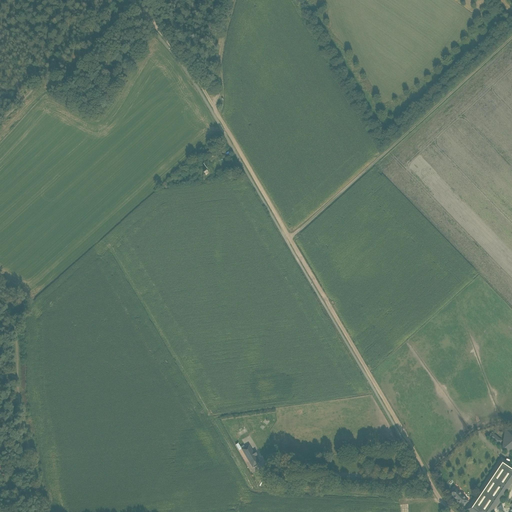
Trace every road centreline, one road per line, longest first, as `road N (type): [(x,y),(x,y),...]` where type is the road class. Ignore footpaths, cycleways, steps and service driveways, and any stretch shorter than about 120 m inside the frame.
road 1 (track): [(422,470),(215,111),(133,0)]
road 2 (track): [(511,36),(289,236)]
road 3 (track): [(132,0),(112,33),(0,136)]
road 4 (unknown): [(425,475),(366,474),(293,458)]
